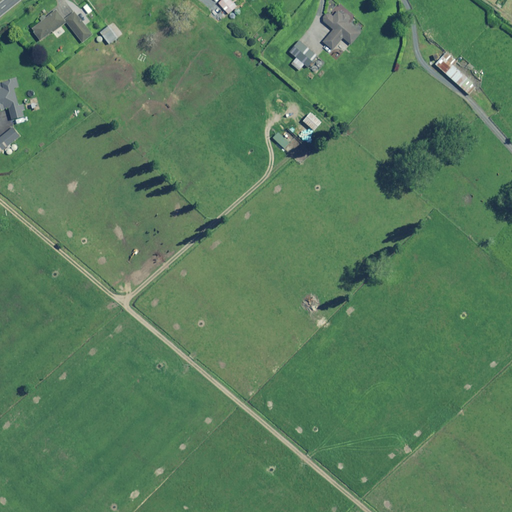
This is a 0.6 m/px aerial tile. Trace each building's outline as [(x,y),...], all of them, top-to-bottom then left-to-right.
[(236,7),(230,0),(221,0),(218,3),(228,14),(236,7)] [(345,13),(338,7),(331,15),(328,13),(322,20),(333,30),(323,42),(332,50),(342,38),(351,44),(360,33),(347,22),(351,18),(345,13)] [(65,23),(56,10),(31,29),(40,41),(65,23)] [(91,35),(75,13),(65,21),(81,42),(91,35)] [(117,38),(108,27),(100,33),(109,44),(117,38)] [(307,67),(318,55),(300,40),(290,53),(307,67)] [(451,78),(457,70),(451,65),(456,60),(450,55),(446,60),(443,57),(435,65),(451,78)] [(323,63),(317,59),(310,69),(316,73),(323,63)] [(302,67),(294,61),(291,64),(299,71),(302,67)] [(457,70),(451,78),(467,93),(474,85),(457,70)] [(24,104),(20,105),(18,105),(14,88),(18,87),(16,79),(0,83),(1,87),(0,86),(0,110),(9,109),(11,120),(23,117),(22,111),(25,110),(24,104)] [(37,98),(30,99),(32,111),(39,110),(37,98)] [(322,122),(311,112),(303,121),(314,131),(322,122)] [(0,151),(21,136),(15,128),(0,138),(0,151)] [(289,143),(278,133),(273,138),(284,149),(289,143)]
